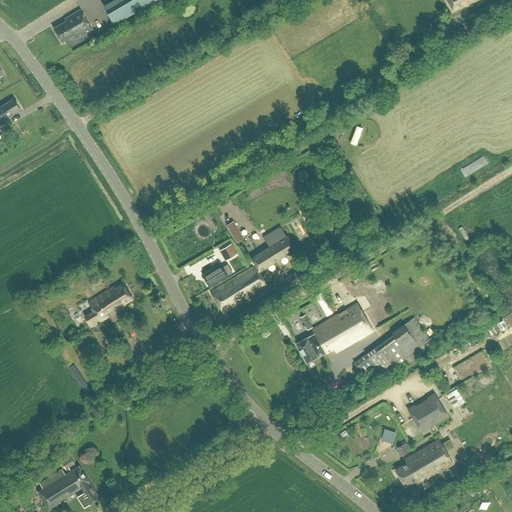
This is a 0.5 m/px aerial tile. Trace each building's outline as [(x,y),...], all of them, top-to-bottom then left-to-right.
[(113,0),(103,6),(114,25),(155,0),(113,0)] [(466,6),(476,0),(447,0),(454,11),(465,5),(466,6)] [(75,39),(91,29),(80,10),(65,18),(66,20),(53,28),(62,43),(74,36),(75,39)] [(12,114),(19,109),(17,105),(17,103),(16,101),(14,101),(13,99),(0,106),(0,118),(2,122),(13,116),(12,114)] [(258,272),(296,249),(288,235),(251,258),(255,266),(210,292),(222,312),(267,285),(258,272)] [(237,253),(232,244),(220,252),(225,261),(237,253)] [(215,268),(203,276),(209,286),(227,275),(226,272),(229,270),(226,266),(223,268),(219,262),(213,266),(215,268)] [(311,280),(305,270),(289,278),(295,288),(311,280)] [(93,310),(85,315),(90,323),(98,319),(100,321),(108,316),(106,312),(111,308),(114,312),(126,305),(125,304),(133,299),(123,283),(115,288),(114,287),(89,303),(90,305),(93,310)] [(336,352),(373,331),(357,304),(312,329),(314,333),(296,344),(307,363),(333,348),(336,352)] [(312,327),(305,315),(300,317),(306,330),(312,327)] [(392,334),(365,354),(384,378),(438,345),(432,336),(430,338),(414,317),(392,333),(392,334)] [(137,319),(126,326),(133,336),(144,329),(137,319)] [(415,405),(408,409),(416,423),(421,432),(448,416),(434,393),(427,398),(427,399),(415,406),(415,405)] [(458,395),(451,398),(455,405),(461,401),(458,395)] [(453,463),(438,439),(404,459),(407,463),(395,470),(405,486),(424,475),(427,478),(442,470),(441,468),(446,465),(447,466),(453,463)] [(397,448),(402,455),(407,452),(403,445),(397,448)] [(84,507),(99,498),(89,482),(79,466),(71,471),(68,467),(74,463),(70,457),(61,462),(66,469),(66,468),(69,472),(65,474),(62,470),(39,483),(42,488),(37,492),(49,510),(60,503),(58,501),(65,497),(67,499),(79,492),(78,490),(81,487),(84,492),(77,497),(84,507)] [(444,491),(440,485),(430,490),(434,497),(444,491)]
